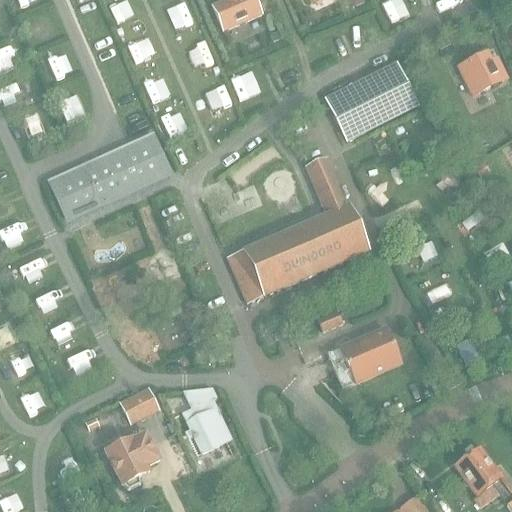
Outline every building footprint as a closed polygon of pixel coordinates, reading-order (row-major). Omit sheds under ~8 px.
[(226,0),(210,7),(221,34),(261,17),(253,0),(226,0)] [(477,95),(488,89),(488,90),(500,84),(484,54),(473,60),(456,69),(466,89),(472,85),(477,95)] [(323,104),(345,147),(417,111),(395,68),(343,94),(323,104)] [(46,183),(66,226),(172,178),(152,135),(46,183)] [(252,262),(272,309),(281,305),(392,257),(352,165),(331,174),(351,220),(261,258),(252,262)] [(168,320),(181,313),(176,304),(164,311),(163,309),(152,315),(161,332),(172,326),(168,320)] [(316,322),(321,335),(342,326),(337,314),(316,322)] [(340,394),(399,369),(383,333),(338,353),(338,354),(325,359),(326,361),(320,363),(320,362),(303,369),(310,386),(326,379),(326,377),(331,374),(340,394)] [(199,457),(229,443),(210,403),(215,400),(211,391),(181,394),(190,412),(180,417),(190,439),(189,439),(191,443),(192,442),(199,457)] [(146,471),(158,465),(145,437),(132,444),(131,443),(104,457),(121,490),(122,489),(127,495),(139,489),(138,482),(148,476),(146,471)] [(479,451),(454,470),(477,499),(473,502),(480,511),(510,489),(497,471),(495,472),(479,451)]
